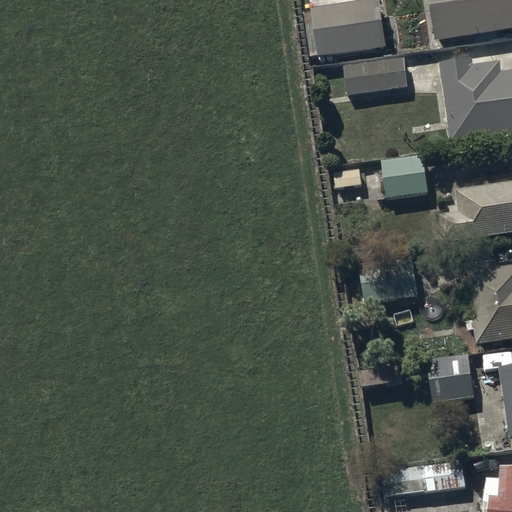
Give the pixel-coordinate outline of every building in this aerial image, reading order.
[(511,0),(425,0),(432,49),(511,39),(511,0)] [(380,7),(311,17),(312,21),(303,22),(309,65),(317,64),(318,67),(387,57),(380,7)] [(404,66),(344,73),(347,101),(407,95),(404,66)] [(474,69),(441,73),(451,152),(511,143),(511,80),(502,82),(501,73),(474,76),(474,69)] [(423,163),(383,169),(387,206),(428,199),(423,163)] [(360,173),(333,176),(336,194),(362,191),(360,173)] [(511,191),(457,199),(459,221),(439,224),(442,250),(511,241),(511,191)] [(414,267),(360,273),(365,312),(418,305),(414,267)] [(495,268),(465,272),(476,353),(511,348),(511,274),(496,277),(495,268)] [(427,367),(434,412),(475,406),(469,361),(427,367)] [(511,373),(499,376),(510,450),(511,449),(511,373)] [(381,476),(384,505),(466,496),(463,466),(381,476)] [(511,511),(511,476),(501,476),(500,486),(488,486),(484,501),(483,511),(511,511)]
